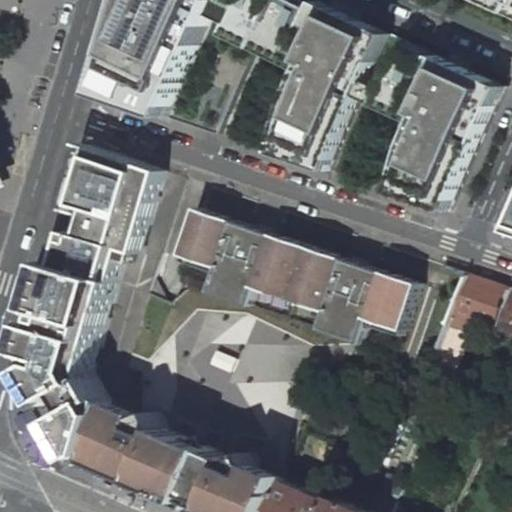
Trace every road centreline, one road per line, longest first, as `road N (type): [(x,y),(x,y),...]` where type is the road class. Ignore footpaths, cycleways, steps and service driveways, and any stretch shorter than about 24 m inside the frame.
road 1 (residential): [(63,111),(470,250)]
road 2 (residential): [(5,309),(63,111)]
